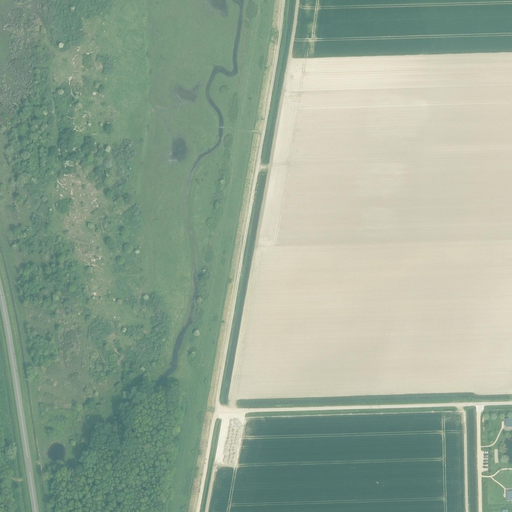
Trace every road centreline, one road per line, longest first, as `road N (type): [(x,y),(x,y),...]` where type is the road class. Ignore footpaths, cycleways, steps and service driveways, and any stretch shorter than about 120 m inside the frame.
road 1 (unclassified): [(215,410),(284,0)]
road 2 (unclassified): [(215,410),(511,402)]
road 3 (tertiary): [(36,511),(0,295)]
